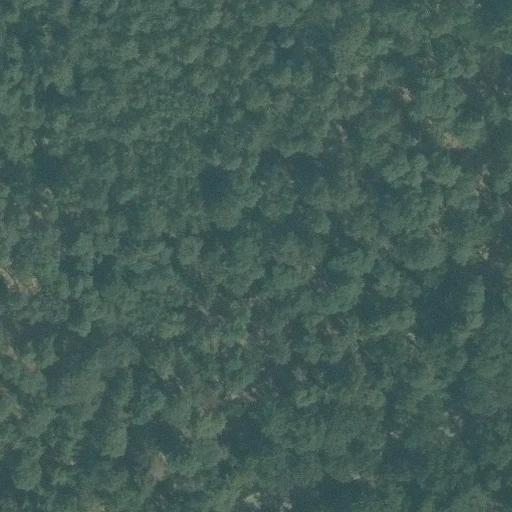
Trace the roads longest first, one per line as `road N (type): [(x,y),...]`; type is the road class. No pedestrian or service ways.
road 1 (track): [(0,362),(410,0)]
road 2 (primary): [(511,394),(250,511)]
road 3 (track): [(0,144),(123,254)]
